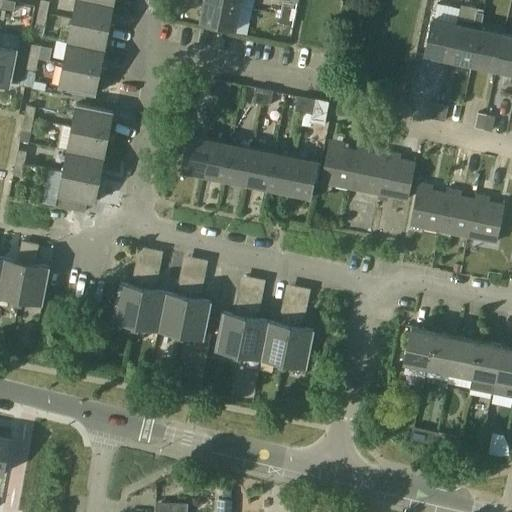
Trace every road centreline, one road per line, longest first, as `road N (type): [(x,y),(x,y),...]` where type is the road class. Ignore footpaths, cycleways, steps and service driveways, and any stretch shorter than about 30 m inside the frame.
road 1 (residential): [(128,229),(369,286)]
road 2 (tertiary): [(332,471),(108,419)]
road 3 (residential): [(332,471),(369,286)]
road 4 (residential): [(165,52),(128,229)]
road 5 (residential): [(331,84),(165,52)]
road 6 (tertiary): [(485,511),(332,471)]
road 7 (residential): [(369,286),(511,306)]
road 8 (residential): [(511,147),(386,120)]
